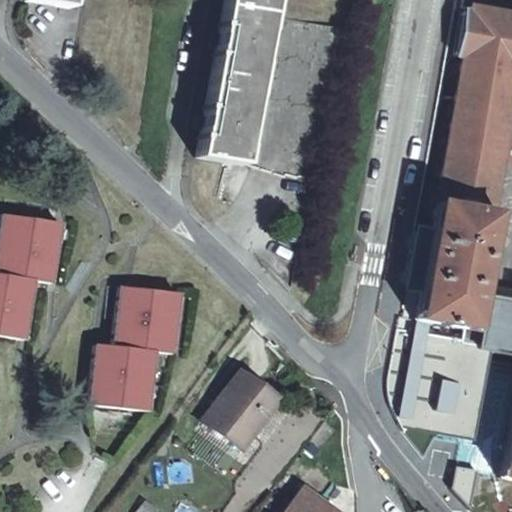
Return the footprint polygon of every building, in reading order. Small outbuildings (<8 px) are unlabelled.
[(22,0),(22,2),(65,10),(66,0),(22,0)] [(269,0),(223,0),(195,158),(239,166),(269,0)] [(511,386),(493,482),(511,485),(511,304),(485,299),(484,302),(467,299),(511,73),(511,18),(469,10),(468,16),(463,15),(454,60),(459,61),(423,239),(413,238),(398,318),(432,325),(431,330),(438,332),(440,326),(460,331),(456,347),(472,351),(472,354),(511,362),(511,386)] [(0,337),(17,340),(28,281),(44,284),(55,224),(0,213),(0,337)] [(108,346),(91,344),(83,405),(140,412),(149,352),(164,355),(172,294),(116,287),(108,346)] [(231,371),(193,421),(231,450),(269,400),(231,371)] [(285,511),(320,511),(302,495),(285,511)] [(134,499),(124,511),(144,511),(147,509),(134,499)]
